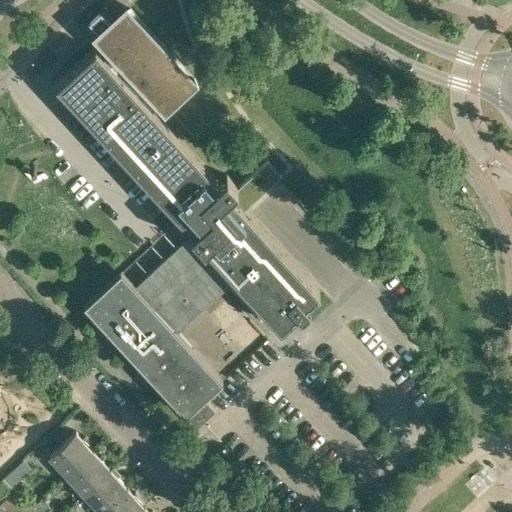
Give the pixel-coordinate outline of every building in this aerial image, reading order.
[(103,45),(98,49),(95,46),(55,83),(181,220),(184,217),(194,228),(135,283),(122,269),(122,268),(84,303),(84,304),(185,414),(197,426),(216,409),(204,396),(223,379),(179,329),(235,277),(280,327),(297,311),(301,316),(310,307),(306,303),(320,290),(230,193),(238,186),(227,173),(219,180),(156,112),(162,107),(163,108),(193,80),(126,9),(122,5),(111,16),(107,13),(105,10),(93,20),(96,23),(99,27),(92,33),(103,45)] [(50,455),(67,475),(93,451),(75,431),(50,455)] [(93,451),(67,475),(84,493),(110,469),(93,451)] [(12,486),(32,468),(23,458),(3,477),(12,486)] [(110,469),(84,493),(102,511),(128,488),(110,469)] [(0,496),(12,486),(3,477),(0,479),(0,496)] [(128,488),(102,511),(138,511),(145,506),(128,488)] [(32,507),(16,490),(5,500),(15,511),(30,511),(33,509),(32,507)] [(44,511),(49,508),(41,499),(41,498),(32,507),(33,509),(36,511),(44,511)] [(0,505),(0,511),(15,511),(5,500),(0,505)]
